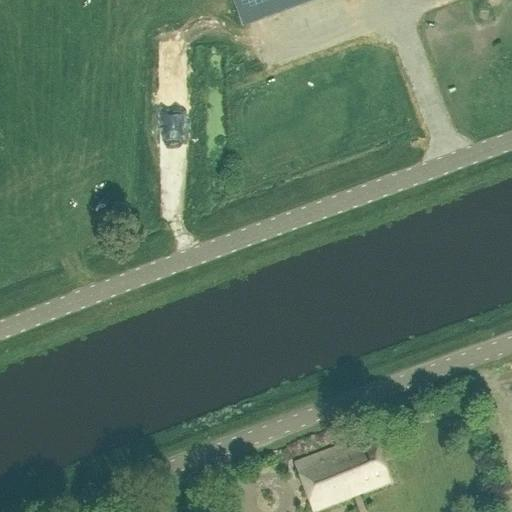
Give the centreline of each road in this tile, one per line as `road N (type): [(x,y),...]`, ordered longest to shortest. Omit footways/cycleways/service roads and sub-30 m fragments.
road 1 (tertiary): [(511,142),(0,333)]
road 2 (tertiary): [(55,511),(511,343)]
